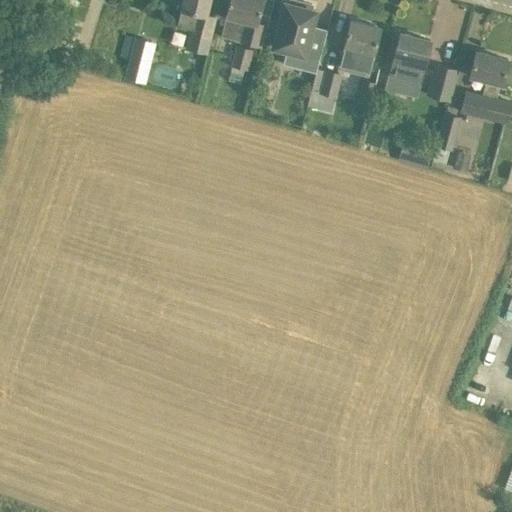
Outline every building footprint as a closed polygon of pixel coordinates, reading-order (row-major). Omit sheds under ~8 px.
[(208,0),(184,0),(182,9),(179,8),(176,24),(189,27),(183,48),(206,54),(215,16),(205,14),(208,0)] [(229,0),(225,17),(220,36),(236,40),(236,41),(260,47),(266,24),(256,22),(261,0),(229,0)] [(312,4),(301,1),(299,6),(284,2),(272,47),(302,54),(298,67),(296,66),(296,67),(315,72),(326,29),(311,25),(314,10),(310,9),(312,4)] [(37,34),(43,16),(28,11),(25,20),(22,30),(37,34)] [(350,20),(342,48),(337,67),(366,74),(371,55),(370,55),(378,27),(350,20)] [(77,35),(63,30),(59,44),(72,49),(77,35)] [(419,83),(429,40),(399,32),(388,75),(419,83)] [(123,77),(144,83),(155,42),(133,36),(123,77)] [(246,70),(252,49),(235,45),(229,66),(246,70)] [(475,51),(469,76),(484,80),(481,93),(464,89),(458,111),(485,118),(503,123),(507,124),(511,103),(511,100),(495,97),(499,83),(501,84),(506,62),(507,59),(475,51)] [(435,63),(427,94),(448,99),(456,68),(435,63)] [(341,73),(323,70),(316,68),(308,105),(330,110),(334,97),(341,73)] [(374,81),(362,79),(356,102),(368,105),(374,81)] [(460,116),(445,112),(431,160),(444,163),(448,149),(451,150),(460,116)] [(402,141),(398,157),(427,165),(432,149),(402,141)] [(465,171),(470,153),(456,150),(452,167),(465,171)]
